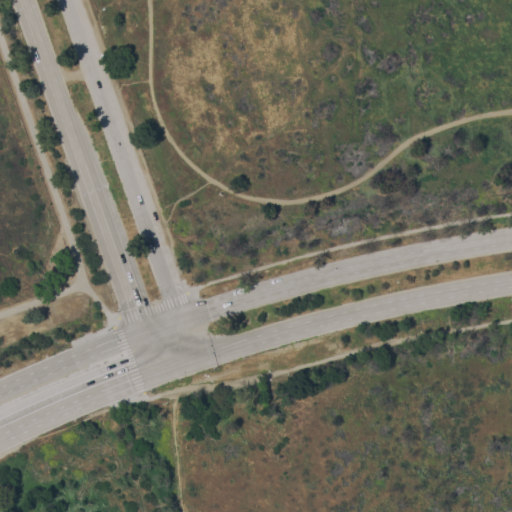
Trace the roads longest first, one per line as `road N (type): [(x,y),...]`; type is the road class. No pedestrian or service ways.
road 1 (primary): [(173,363),(348,313),(511,280)]
road 2 (primary): [(511,237),(293,281),(178,317)]
road 3 (primary): [(172,301),(67,0)]
road 4 (primary): [(0,437),(173,363)]
road 5 (primary): [(84,163),(143,330)]
road 6 (primary): [(27,0),(84,163)]
road 7 (track): [(170,390),(182,511)]
